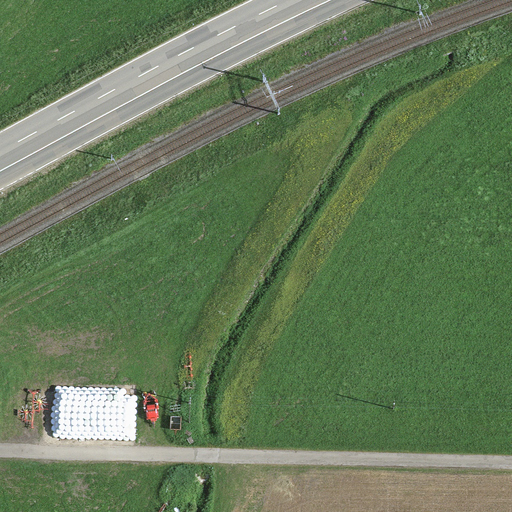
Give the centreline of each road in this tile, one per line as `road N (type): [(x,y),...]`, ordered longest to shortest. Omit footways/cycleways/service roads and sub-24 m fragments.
road 1 (unclassified): [(511,463),(0,453)]
road 2 (primary): [(311,0),(0,163)]
